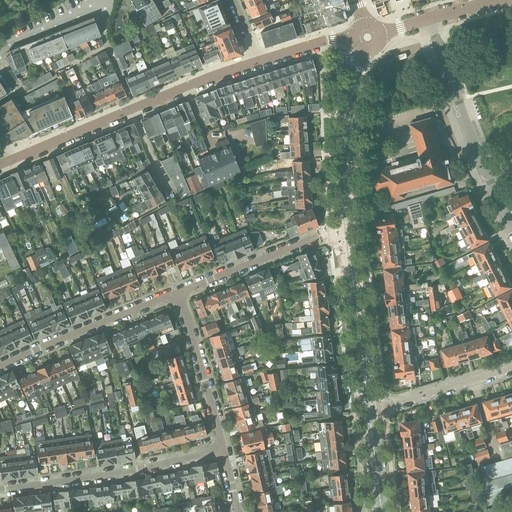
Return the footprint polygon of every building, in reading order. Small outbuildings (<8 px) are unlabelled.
[(152,0),(136,0),(132,2),(136,10),(153,1),(152,0)] [(224,12),(220,4),(218,0),(215,0),(197,8),(202,21),(224,12)] [(312,2),(305,5),(304,5),(310,22),(318,19),(317,18),(343,9),(345,9),(342,2),(341,0),(325,0),(313,4),(313,3),(312,3),(312,2)] [(372,0),(374,4),(375,4),(377,8),(385,6),(383,1),(385,0),(395,0),(396,2),(402,0),(372,0)] [(136,10),(140,18),(158,9),(153,1),(136,10)] [(263,2),(249,8),(253,18),(281,6),(278,2),(266,8),(263,2)] [(158,9),(140,18),(145,26),(162,17),(158,9)] [(270,13),(253,20),(256,26),(258,25),(260,29),(273,23),(274,24),(281,21),(282,23),(289,20),(299,16),(296,9),(286,12),(272,18),(270,13)] [(303,24),(306,34),(346,20),(343,9),(317,18),(318,19),(310,22),(303,24)] [(229,25),(224,12),(202,21),(208,34),(212,33),(229,25)] [(178,13),(171,17),(171,18),(173,23),(181,19),(178,13)] [(77,24),(84,42),(101,36),(94,18),(94,17),(77,24)] [(173,23),(171,18),(162,22),(167,32),(175,28),(174,25),(173,23)] [(299,18),(290,20),(291,23),(260,33),(265,47),(305,35),(299,18)] [(77,24),(60,31),(67,49),(84,42),(77,24)] [(157,34),(157,33),(154,26),(153,24),(145,28),(149,37),(157,34)] [(211,44),(233,35),(230,27),(229,25),(212,33),(213,34),(208,36),(211,44)] [(60,31),(51,34),(58,52),(67,49),(60,31)] [(51,34),(43,37),(50,56),(58,52),(51,34)] [(131,37),(134,44),(140,41),(137,35),(131,37)] [(224,61),(242,55),(233,35),(211,44),(205,46),(205,47),(198,49),(206,65),(222,58),(224,61)] [(43,37),(35,41),(42,59),(50,56),(43,37)] [(128,68),(122,54),(132,50),(128,40),(112,46),(123,71),(128,68)] [(35,41),(26,44),(33,62),(42,59),(35,41)] [(26,44),(18,47),(25,65),(33,62),(26,44)] [(184,48),(185,51),(193,70),(202,66),(192,44),(184,48)] [(25,65),(18,47),(9,51),(11,55),(5,58),(16,75),(27,71),(25,65)] [(175,51),(184,73),(193,70),(185,51),(184,48),(178,50),(175,51)] [(105,51),(96,56),(100,64),(109,59),(105,51)] [(166,55),(167,59),(175,77),(184,73),(175,51),(166,55)] [(131,52),(124,55),(126,60),(133,57),(131,52)] [(96,56),(89,59),(92,67),(100,64),(96,56)] [(89,59),(81,63),(84,68),(85,71),(92,67),(89,59)] [(138,61),(138,63),(139,62),(150,88),(159,84),(151,65),(149,66),(150,68),(147,70),(143,59),(138,61)] [(167,61),(160,64),(167,81),(175,77),(167,59),(166,59),(167,61)] [(312,59),(304,62),(311,86),(315,84),(313,77),(317,75),(312,59)] [(142,92),(150,88),(139,62),(138,63),(135,64),(139,73),(137,74),(136,72),(134,73),(142,92)] [(304,62),(296,64),(303,86),(306,84),(307,87),(311,86),(304,62)] [(153,65),(151,65),(159,84),(167,81),(160,64),(154,67),(153,65)] [(299,87),(303,86),(296,64),(288,67),(295,88),(297,93),(301,91),(299,87)] [(288,67),(280,69),(286,85),(289,84),(292,94),(297,93),(295,88),(288,67)] [(73,68),(65,72),(68,79),(76,75),(73,68)] [(286,85),(280,69),(273,72),(280,94),(281,98),(285,96),(282,86),(286,85)] [(10,83),(17,79),(12,70),(5,74),(10,83)] [(94,111),(101,108),(91,84),(91,85),(83,70),(79,72),(85,87),(86,86),(90,95),(89,95),(87,96),(94,111)] [(280,99),(281,98),(280,94),(273,72),(265,74),(270,90),(273,89),(276,101),(280,99)] [(142,92),(134,73),(132,74),(132,76),(126,78),(133,95),(142,92)] [(58,79),(61,85),(67,82),(63,74),(57,76),(58,79)] [(265,74),(257,77),(264,98),(264,103),(265,104),(269,103),(266,91),(270,90),(265,74)] [(1,75),(0,75),(0,98),(12,91),(1,75)] [(46,81),(43,75),(37,79),(40,84),(46,81)] [(107,80),(117,101),(126,97),(116,75),(107,79),(107,80)] [(109,104),(117,101),(107,80),(107,79),(106,77),(98,80),(99,82),(109,104)] [(262,105),(265,104),(264,103),(264,98),(257,77),(250,79),(255,95),(259,94),(262,105)] [(25,104),(61,85),(58,79),(22,98),(25,104)] [(250,79),(242,81),(250,108),(254,107),(251,96),(255,95),(250,79)] [(28,83),(31,89),(37,86),(34,80),(28,83)] [(246,109),(250,108),(242,81),(234,84),(239,100),(243,99),(246,109)] [(94,83),(91,84),(101,108),(109,104),(99,82),(95,84),(94,83)] [(235,101),(239,100),(234,84),(226,86),(235,113),(239,112),(235,101)] [(231,114),(235,113),(226,86),(218,89),(223,105),(228,103),(231,114)] [(73,88),(75,93),(85,115),(94,111),(87,96),(86,97),(84,92),(81,94),(77,87),(73,88)] [(77,119),(85,115),(75,93),(73,88),(69,90),(74,102),(70,104),(77,119)] [(407,90),(410,100),(417,98),(415,88),(407,90)] [(223,105),(218,89),(211,92),(217,107),(214,109),(219,120),(225,117),(220,106),(223,105)] [(217,120),(219,120),(214,109),(217,107),(211,92),(195,99),(203,119),(205,118),(207,124),(217,120)] [(33,137),(33,138),(74,120),(64,96),(28,111),(30,116),(24,120),(11,99),(0,105),(0,130),(3,136),(4,135),(6,133),(9,136),(12,138),(16,139),(20,138),(23,137),(24,138),(32,133),(34,137),(33,137)] [(196,155),(207,151),(202,139),(197,142),(195,136),(189,122),(195,119),(187,102),(177,106),(188,135),(190,138),(189,138),(191,142),(196,155)] [(177,106),(168,110),(180,138),(188,135),(177,106)] [(168,110),(160,113),(171,142),(180,138),(168,110)] [(267,116),(268,115),(266,110),(258,112),(260,118),(267,116)] [(158,114),(150,118),(161,146),(165,144),(161,134),(165,132),(158,114)] [(288,123),(289,130),(296,130),(306,129),(306,128),(307,128),(306,122),(305,122),(305,117),(288,118),(288,116),(277,117),(278,123),(288,123)] [(150,118),(144,120),(142,121),(142,123),(149,142),(154,140),(157,148),(161,146),(150,118)] [(265,119),(249,124),(252,133),(266,132),(265,119)] [(430,119),(426,120),(411,125),(420,156),(393,164),(393,167),(379,171),(380,176),(374,178),(377,190),(386,188),(390,202),(403,198),(401,192),(436,182),(438,188),(454,183),(447,163),(450,163),(449,159),(448,159),(446,153),(445,153),(445,152),(442,153),(442,154),(441,154),(430,119)] [(133,124),(125,127),(136,153),(136,154),(141,152),(136,142),(140,141),(133,124)] [(132,155),(136,153),(125,127),(117,131),(124,148),(128,146),(132,155)] [(289,130),(270,131),(269,131),(270,136),(289,135),(290,144),(307,143),(307,140),(308,140),(307,134),(306,134),(306,129),(296,130),(289,130)] [(125,150),(124,148),(117,131),(109,134),(120,160),(121,160),(122,162),(125,160),(121,151),(125,150)] [(266,132),(252,133),(255,147),(267,145),(266,132)] [(109,156),(113,163),(120,160),(109,134),(101,137),(109,156)] [(101,137),(94,140),(105,166),(113,163),(109,156),(101,137)] [(198,159),(203,173),(209,186),(241,173),(227,139),(215,144),(218,151),(198,159)] [(94,140),(87,143),(94,160),(97,159),(100,167),(105,166),(94,140)] [(87,143),(79,147),(90,173),(94,171),(91,162),(94,160),(87,143)] [(277,153),(278,160),(285,159),(302,158),(302,156),(308,156),(307,150),(308,148),(308,146),(307,145),(307,143),(290,144),(290,152),(277,153)] [(79,147),(71,150),(79,167),(82,165),(86,175),(90,173),(79,147)] [(71,150),(64,153),(74,177),(79,175),(76,168),(79,167),(71,150)] [(69,179),(74,177),(64,153),(56,156),(63,173),(66,172),(69,179)] [(166,159),(168,164),(169,164),(177,160),(174,155),(166,159)] [(54,157),(44,162),(53,186),(61,183),(68,198),(73,196),(72,193),(65,175),(62,176),(54,157)] [(265,170),(266,175),(269,174),(280,172),(309,170),(308,161),(303,161),(302,158),(285,159),(286,168),(279,168),(265,170)] [(142,163),(145,169),(151,166),(148,159),(144,160),(145,161),(142,163)] [(168,164),(164,167),(179,197),(180,197),(181,199),(191,195),(189,192),(190,192),(185,179),(184,179),(177,160),(169,164),(168,164)] [(138,167),(135,169),(137,173),(145,169),(142,163),(141,161),(136,164),(138,167)] [(40,163),(31,167),(38,183),(42,181),(48,195),(49,195),(52,204),(56,202),(40,163)] [(33,185),(38,183),(31,167),(24,170),(22,171),(36,203),(37,205),(42,203),(38,192),(36,192),(33,185)] [(18,191),(24,189),(30,205),(36,203),(22,171),(24,170),(23,169),(10,175),(10,176),(11,175),(18,191)] [(137,173),(135,169),(127,172),(130,178),(138,174),(137,173)] [(309,170),(280,172),(269,174),(270,178),(280,177),(286,176),(287,181),(309,180),(309,170)] [(127,183),(131,189),(151,177),(150,176),(147,171),(127,183)] [(196,176),(201,190),(209,187),(209,186),(203,173),(196,176)] [(232,183),(245,180),(243,174),(238,175),(231,179),(232,183)] [(24,204),(18,191),(11,175),(10,176),(2,179),(15,208),(24,204)] [(195,175),(185,179),(190,192),(193,191),(194,193),(201,190),(196,176),(195,176),(195,175)] [(114,185),(122,181),(120,176),(114,179),(115,182),(113,183),(114,185)] [(151,177),(131,189),(135,197),(155,184),(151,177)] [(15,208),(2,179),(0,180),(0,197),(6,212),(15,208)] [(272,188),(272,192),(273,192),(277,192),(281,191),(282,191),(310,189),(309,180),(287,181),(287,187),(279,187),(272,188)] [(135,197),(139,204),(160,192),(155,184),(135,197)] [(119,194),(115,186),(109,189),(112,197),(119,194)] [(288,200),(311,198),(310,189),(282,191),(281,191),(281,195),(288,195),(288,200)] [(107,191),(102,194),(105,201),(110,198),(107,191)] [(76,201),(83,197),(81,192),(74,195),(76,201)] [(160,192),(139,204),(131,209),(132,210),(133,211),(134,212),(136,213),(138,213),(140,213),(142,213),(144,212),(143,211),(164,200),(160,192)] [(204,201),(203,198),(201,193),(193,197),(196,204),(204,201)] [(474,207),(475,207),(469,196),(462,199),(461,198),(460,199),(459,197),(450,201),(451,204),(447,206),(450,213),(442,217),(444,221),(444,222),(453,217),(474,207)] [(311,208),(311,198),(288,200),(289,209),(311,208)] [(437,205),(435,199),(420,203),(422,209),(437,205)] [(128,210),(124,202),(115,207),(120,215),(128,210)] [(423,212),(422,209),(420,203),(407,207),(410,215),(423,212)] [(63,205),(58,207),(63,215),(67,213),(63,205)] [(460,223),(462,226),(478,219),(476,215),(477,214),(474,207),(453,217),(456,225),(460,223)] [(290,218),(291,222),(285,225),(286,229),(315,218),(312,210),(290,218)] [(427,227),(423,212),(410,215),(413,228),(427,227)] [(144,218),(146,223),(149,222),(151,227),(157,224),(153,214),(144,218)] [(378,233),(379,233),(397,231),(395,216),(385,217),(385,219),(384,219),(384,221),(377,222),(377,225),(376,225),(377,233),(378,232),(378,233)] [(299,234),(318,227),(315,218),(286,229),(289,237),(293,236),(299,234)] [(460,232),(463,239),(484,229),(481,221),(479,222),(478,219),(462,226),(458,228),(455,230),(450,232),(452,236),(460,232)] [(92,220),(88,223),(92,231),(97,228),(101,226),(99,221),(94,224),(92,220)] [(130,231),(136,228),(134,221),(127,224),(130,231)] [(130,231),(127,224),(122,227),(117,230),(119,235),(124,233),(130,231)] [(97,228),(103,238),(108,235),(103,225),(101,226),(97,228)] [(450,232),(455,230),(453,225),(445,230),(447,234),(450,232)] [(103,238),(97,228),(92,231),(90,232),(94,242),(103,238)] [(244,230),(237,233),(245,254),(245,253),(253,250),(245,229),(244,230)] [(488,236),(484,229),(463,239),(467,246),(459,250),(461,254),(488,240),(486,237),(488,236)] [(117,230),(108,235),(111,239),(114,238),(119,235),(117,230)] [(403,230),(397,231),(379,233),(380,240),(381,240),(382,244),(404,241),(413,240),(412,236),(404,237),(403,230)] [(0,233),(0,246),(6,258),(12,271),(20,267),(3,232),(0,233)] [(250,232),(255,246),(263,243),(258,232),(250,232)] [(246,255),(245,253),(245,254),(237,233),(228,236),(236,258),(246,255)] [(215,241),(210,243),(218,264),(226,261),(227,260),(219,239),(217,235),(213,236),(215,241)] [(196,239),(205,260),(213,257),(205,236),(196,239)] [(227,260),(226,261),(227,262),(236,258),(228,236),(219,239),(227,260)] [(196,264),(205,260),(196,239),(187,243),(196,264)] [(166,269),(174,266),(164,240),(154,244),(156,248),(157,248),(165,270),(166,269)] [(381,249),(382,256),(399,253),(399,254),(405,253),(406,253),(404,241),(382,244),(382,249),(381,249)] [(100,248),(98,243),(87,248),(90,253),(100,248)] [(179,246),(187,267),(196,264),(187,243),(179,246)] [(490,244),(462,258),(465,262),(473,258),(476,265),(497,254),(493,247),(492,248),(490,244)] [(138,251),(136,245),(131,247),(134,254),(135,256),(135,257),(131,259),(139,280),(147,277),(148,276),(138,251)] [(187,267),(179,246),(170,250),(178,271),(187,267)] [(35,254),(34,255),(40,268),(40,267),(49,263),(46,258),(47,258),(43,248),(34,252),(35,254)] [(61,256),(68,253),(65,248),(59,251),(61,256)] [(157,248),(156,248),(148,252),(157,274),(167,271),(166,269),(165,270),(157,248)] [(148,278),(157,274),(148,252),(144,254),(142,249),(138,251),(148,276),(147,277),(148,278)] [(299,262),(290,265),(292,271),(297,270),(317,262),(315,257),(316,255),(315,252),(313,252),(312,250),(297,256),(299,262)] [(71,264),(81,258),(79,253),(69,259),(71,264)] [(405,253),(399,254),(399,253),(382,256),(383,263),(384,263),(385,268),(412,264),(412,259),(405,260),(405,253)] [(484,270),(485,273),(501,266),(499,262),(500,262),(497,254),(476,265),(479,272),(484,270)] [(32,271),(40,268),(34,255),(26,258),(32,271)] [(55,255),(47,258),(46,258),(49,263),(57,259),(55,255)] [(122,269),(131,290),(139,286),(139,284),(128,258),(119,262),(122,269)] [(441,258),(435,262),(438,268),(446,264),(443,259),(441,258)] [(59,270),(63,279),(70,276),(63,262),(57,265),(59,270)] [(317,262),(297,270),(300,277),(295,279),(288,280),(289,286),(297,284),(303,282),(322,275),(320,269),(320,267),(319,264),(318,264),(317,262)] [(105,276),(113,297),(122,293),(113,272),(111,266),(103,269),(106,275),(105,276)] [(415,271),(415,266),(385,270),(386,274),(384,274),(385,281),(403,279),(402,273),(415,271)] [(473,279),(475,284),(483,280),(487,286),(507,276),(504,269),(503,269),(501,266),(485,273),(473,279)] [(30,276),(31,275),(28,268),(22,271),(25,278),(30,276)] [(113,272),(122,293),(131,290),(122,269),(113,272)] [(278,291),(277,283),(274,284),(268,269),(263,271),(261,270),(258,271),(257,273),(256,273),(265,297),(275,293),(276,299),(279,298),(279,291),(278,291)] [(30,276),(31,279),(33,282),(40,279),(36,273),(30,276)] [(244,278),(250,293),(257,290),(261,301),(266,299),(265,297),(256,273),(251,275),(249,275),(246,276),(246,277),(244,278)] [(12,276),(6,278),(9,284),(15,281),(12,276)] [(105,276),(96,279),(104,300),(113,297),(105,276)] [(492,297),(511,288),(510,284),(511,283),(507,276),(487,286),(492,297)] [(428,288),(429,288),(429,287),(428,287),(428,283),(403,286),(403,279),(385,281),(386,289),(387,289),(388,293),(404,291),(414,290),(416,289),(416,290),(421,289),(421,288),(428,288)] [(307,288),(308,296),(324,294),(324,292),(325,291),(325,288),(323,287),(323,281),(300,284),(297,284),(298,289),(302,288),(307,288)] [(233,285),(239,300),(244,298),(248,308),(252,317),(257,315),(243,282),(238,284),(237,284),(233,285)] [(16,286),(12,288),(11,288),(14,294),(19,291),(24,288),(21,283),(16,286)] [(239,300),(233,285),(230,287),(229,288),(224,290),(234,313),(238,312),(234,302),(239,300)] [(429,287),(429,288),(431,300),(438,299),(436,286),(429,287)] [(9,289),(2,293),(5,298),(12,295),(9,289)] [(98,289),(89,293),(97,314),(106,310),(98,289)] [(234,313),(224,290),(220,292),(218,291),(215,292),(221,307),(225,305),(229,315),(234,313)] [(414,290),(404,291),(388,293),(385,293),(386,305),(389,305),(411,302),(424,301),(424,300),(426,300),(425,295),(417,296),(416,296),(415,297),(414,290)] [(511,291),(486,305),(488,309),(495,305),(499,312),(511,305),(511,291)] [(221,307),(215,292),(211,294),(210,295),(206,297),(215,321),(220,319),(216,309),(221,307)] [(89,293),(80,296),(89,317),(97,314),(89,293)] [(47,296),(51,308),(60,329),(69,325),(63,309),(58,312),(54,302),(54,303),(50,294),(47,296)] [(291,298),(291,303),(309,301),(310,308),(327,306),(326,298),(325,298),(324,294),(308,296),(291,298)] [(80,296),(71,300),(80,321),(89,317),(80,296)] [(205,336),(219,331),(215,321),(206,297),(205,297),(202,298),(201,297),(195,300),(195,301),(194,301),(197,308),(196,308),(199,318),(206,315),(208,321),(210,320),(211,324),(202,327),(205,336)] [(440,310),(438,299),(431,300),(432,311),(440,310)] [(80,321),(71,300),(62,303),(71,325),(80,321)] [(411,302),(389,305),(390,309),(388,309),(389,317),(406,314),(413,314),(411,302)] [(465,311),(463,305),(456,309),(458,314),(465,311)] [(507,317),(509,320),(511,318),(511,305),(499,312),(503,319),(507,317)] [(299,322),(311,321),(317,320),(327,319),(327,314),(328,314),(327,306),(310,308),(310,315),(293,318),(294,322),(299,322)] [(51,308),(43,312),(51,332),(60,329),(51,308)] [(43,336),(35,315),(33,310),(29,312),(31,317),(26,319),(34,339),(43,336)] [(458,316),(461,322),(461,323),(472,317),(469,311),(458,316)] [(43,312),(35,315),(43,336),(51,332),(43,312)] [(157,333),(162,345),(167,343),(164,337),(163,335),(174,331),(172,326),(167,315),(165,313),(155,317),(160,331),(157,333)] [(406,314),(389,317),(390,324),(392,324),(392,328),(420,325),(419,320),(413,321),(413,319),(407,320),(406,314)] [(257,316),(257,315),(252,317),(250,318),(254,329),(253,329),(256,337),(257,337),(260,345),(270,341),(266,333),(264,334),(262,328),(262,327),(257,316)] [(14,324),(24,344),(33,340),(22,317),(13,321),(14,324)] [(160,331),(155,317),(153,318),(152,318),(149,319),(149,320),(144,322),(149,336),(157,333),(160,331)] [(317,320),(311,321),(312,328),(300,329),(301,334),(312,333),(329,331),(328,325),(329,324),(329,321),(327,320),(327,319),(317,320)] [(482,320),(484,326),(486,332),(491,330),(486,319),(482,320)] [(133,326),(138,340),(149,336),(144,322),(139,324),(137,323),(135,324),(134,326),(133,326)] [(15,348),(24,344),(14,324),(6,328),(15,348)] [(138,340),(133,326),(131,327),(130,326),(127,328),(127,329),(121,331),(127,345),(138,340)] [(276,339),(284,338),(282,327),(275,328),(276,339)] [(416,332),(421,332),(420,327),(393,331),(393,335),(392,336),(393,343),(410,340),(409,334),(416,334),(416,332)] [(0,337),(6,352),(15,348),(6,328),(0,330),(0,337)] [(228,344),(233,342),(231,337),(238,334),(236,329),(225,333),(210,338),(211,342),(210,344),(211,346),(213,347),(213,348),(220,346),(221,347),(228,344)] [(127,345),(121,331),(116,333),(115,332),(112,333),(112,335),(110,336),(116,349),(127,345)] [(511,331),(509,333),(510,333),(502,337),(504,342),(511,337),(511,338),(511,331)] [(95,336),(105,363),(107,369),(111,367),(104,350),(109,348),(103,333),(95,336)] [(315,350),(331,348),(329,335),(304,338),(300,339),(301,351),(315,350)] [(105,363),(95,336),(86,340),(94,361),(97,366),(105,363)] [(492,353),(488,337),(476,341),(481,358),(488,355),(488,354),(492,353)] [(85,364),(94,361),(86,340),(77,343),(85,364)] [(410,340),(393,343),(394,350),(395,349),(396,354),(412,352),(417,351),(416,347),(411,348),(410,340)] [(497,340),(496,340),(491,341),(494,352),(501,350),(497,340)] [(475,360),(481,358),(476,341),(465,344),(470,359),(474,358),(475,360)] [(157,349),(161,360),(180,353),(179,351),(180,349),(179,347),(177,347),(176,342),(157,349)] [(446,350),(440,352),(442,358),(445,357),(447,366),(452,365),(452,366),(459,364),(454,347),(453,342),(446,344),(445,346),(446,350)] [(77,343),(68,347),(77,368),(85,364),(77,343)] [(146,346),(149,352),(155,350),(152,343),(146,346)] [(215,354),(217,359),(235,353),(233,349),(230,350),(228,344),(221,347),(220,346),(213,348),(213,349),(213,351),(214,354),(215,354)] [(470,359),(465,344),(454,347),(459,364),(466,362),(465,361),(470,359)] [(332,361),(331,348),(315,350),(315,357),(301,358),(302,364),(318,362),(332,361)] [(412,352),(396,354),(396,358),(395,359),(396,365),(395,365),(395,366),(413,364),(413,363),(412,357),(424,355),(423,350),(417,351),(412,352)] [(227,367),(235,365),(233,358),(236,357),(235,353),(217,359),(218,364),(217,365),(218,368),(220,369),(220,370),(227,368),(227,367)] [(184,367),(180,355),(167,359),(171,371),(184,367)] [(71,358),(62,362),(71,382),(79,378),(71,358)] [(432,371),(440,368),(437,358),(429,361),(424,361),(424,366),(431,365),(432,371)] [(134,370),(130,359),(122,362),(116,365),(120,375),(134,370)] [(275,361),(276,369),(285,368),(284,360),(275,361)] [(413,364),(395,366),(394,367),(395,374),(396,374),(397,377),(399,377),(399,378),(405,377),(406,377),(406,379),(416,378),(416,376),(420,375),(419,368),(425,367),(424,366),(424,361),(413,363),(413,364)] [(71,382),(62,362),(54,365),(53,365),(62,386),(71,382)] [(53,389),(62,386),(53,365),(54,365),(53,363),(44,368),(53,389)] [(250,364),(241,367),(244,376),(253,373),(250,364)] [(333,369),(333,364),(306,368),(306,372),(317,371),(318,379),(334,377),(336,377),(335,369),(333,369)] [(227,368),(220,370),(220,371),(220,372),(221,375),(222,376),(223,380),(238,375),(238,374),(235,365),(227,367),(227,368)] [(187,378),(184,367),(171,371),(174,382),(187,378)] [(34,372),(35,373),(36,373),(45,393),(53,389),(44,368),(34,372)] [(152,375),(150,369),(140,372),(142,378),(152,375)] [(263,384),(269,382),(269,381),(265,370),(259,372),(263,384)] [(4,376),(13,396),(15,400),(19,398),(14,388),(19,386),(13,371),(4,376)] [(269,381),(269,382),(271,391),(280,389),(277,372),(267,374),(269,381)] [(40,395),(45,393),(36,373),(35,373),(28,377),(36,397),(38,401),(42,399),(40,395)] [(0,389),(5,400),(13,396),(4,376),(0,377),(0,389)] [(28,401),(36,397),(28,377),(19,381),(28,401)] [(320,391),(337,389),(337,382),(335,382),(334,377),(318,379),(320,391)] [(187,378),(174,382),(178,394),(191,390),(187,378)] [(248,389),(245,378),(240,379),(224,383),(226,389),(225,390),(226,393),(228,394),(228,395),(243,390),(248,389)] [(134,383),(125,385),(129,405),(139,403),(134,383)] [(337,402),(337,401),(337,397),(338,397),(337,389),(320,391),(315,392),(316,400),(304,401),(305,406),(317,404),(337,402)] [(181,405),(194,402),(191,390),(178,394),(181,405)] [(232,407),(246,402),(246,403),(252,401),(251,397),(250,396),(245,397),(243,390),(228,395),(228,396),(228,398),(229,401),(230,401),(232,407)] [(511,415),(511,411),(507,396),(506,397),(506,396),(505,395),(504,394),(503,394),(502,394),(501,395),(500,396),(500,397),(500,398),(500,399),(496,400),(502,418),(511,415)] [(484,403),(490,422),(502,418),(496,400),(491,401),(490,400),(489,399),(488,399),(487,399),(486,399),(485,400),(484,401),(484,402),(484,403)] [(254,407),(253,405),(252,401),(246,403),(247,404),(232,409),(234,414),(233,415),(234,418),(236,419),(236,420),(251,415),(249,409),(254,407)] [(305,421),(304,418),(339,414),(338,410),(340,409),(339,401),(337,401),(337,402),(317,404),(318,412),(304,414),(304,415),(299,415),(300,422),(305,421)] [(465,409),(471,428),(482,424),(477,406),(476,405),(475,404),(475,403),(474,403),(473,403),(472,404),(471,404),(470,405),(470,406),(470,408),(465,409)] [(454,412),(460,431),(471,428),(465,409),(461,410),(460,409),(459,408),(458,408),(457,408),(456,409),(455,409),(455,410),(454,411),(454,412)] [(22,415),(23,420),(33,417),(31,412),(22,415)] [(460,431),(454,412),(449,414),(449,413),(448,412),(447,412),(446,412),(445,412),(444,412),(443,413),(443,414),(443,415),(443,416),(442,416),(443,419),(439,420),(443,431),(446,430),(448,435),(454,433),(456,440),(462,439),(459,431),(460,431)] [(255,414),(251,415),(236,420),(236,422),(236,423),(237,426),(238,427),(240,432),(254,427),(255,428),(263,426),(261,420),(257,421),(255,414)] [(183,415),(178,416),(180,422),(181,427),(185,442),(190,440),(192,441),(194,440),(195,439),(196,439),(192,424),(186,426),(183,415)] [(193,424),(192,424),(196,439),(204,437),(206,435),(203,421),(199,422),(197,415),(191,417),(193,424)] [(160,418),(155,419),(156,422),(162,447),(168,446),(169,447),(171,446),(172,445),(173,444),(170,430),(163,431),(160,418)] [(33,427),(43,425),(42,419),(32,421),(33,427)] [(435,433),(443,431),(439,420),(432,422),(435,433)] [(340,421),(317,423),(319,433),(341,430),(340,421)] [(426,428),(423,429),(422,421),(412,422),(412,421),(406,422),(406,423),(405,423),(403,426),(403,427),(401,427),(402,436),(404,435),(404,436),(420,434),(426,433),(426,428)] [(30,422),(21,424),(22,430),(22,433),(32,431),(30,422)] [(153,434),(147,435),(151,450),(152,450),(153,451),(156,450),(157,449),(162,447),(156,422),(151,423),(153,434)] [(124,425),(119,426),(122,439),(126,461),(135,459),(132,444),(130,437),(126,438),(124,425)] [(145,426),(134,429),(141,453),(143,453),(145,453),(147,453),(148,452),(151,451),(151,450),(147,435),(145,426)] [(181,427),(170,430),(173,444),(175,444),(176,445),(179,444),(179,443),(185,442),(181,427)] [(241,435),(243,444),(272,437),(272,433),(268,434),(266,429),(241,435)] [(341,430),(319,433),(320,442),(342,439),(341,430)] [(496,435),(499,443),(508,440),(506,432),(496,435)] [(288,433),(282,435),(285,444),(290,443),(288,433)] [(91,434),(82,435),(85,458),(94,456),(91,434)] [(406,448),(422,446),(422,445),(420,434),(404,436),(404,437),(403,437),(404,443),(405,442),(406,448)] [(73,437),(76,459),(85,458),(82,435),(73,437)] [(73,437),(63,438),(67,462),(77,461),(76,459),(73,437)] [(243,444),(245,453),(264,449),(263,444),(274,441),(272,437),(243,444)] [(53,440),(56,462),(57,464),(67,462),(63,438),(53,440)] [(98,438),(99,443),(94,444),(98,466),(107,464),(103,442),(103,438),(98,438)] [(487,446),(484,438),(473,442),(476,450),(487,446)] [(122,439),(113,440),(117,463),(126,461),(122,439)] [(321,451),(343,449),(342,439),(320,442),(321,451)] [(48,463),(56,462),(53,440),(44,441),(48,463)] [(103,442),(107,464),(117,463),(113,440),(103,442)] [(511,440),(497,446),(502,463),(476,470),(486,505),(511,497),(511,440)] [(48,463),(44,441),(35,442),(39,465),(48,463)] [(432,444),(422,445),(422,446),(406,448),(406,453),(405,453),(406,458),(407,458),(407,459),(423,457),(422,451),(435,449),(434,444),(432,444)] [(15,447),(16,452),(19,477),(28,476),(25,450),(24,446),(15,447)] [(25,450),(28,476),(38,475),(36,459),(30,459),(29,449),(25,450)] [(343,449),(321,451),(322,461),(344,458),(343,449)] [(477,462),(490,458),(488,450),(475,454),(477,462)] [(6,453),(7,456),(10,479),(19,477),(16,452),(6,453)] [(262,457),(261,452),(245,455),(247,464),(270,459),(270,460),(273,459),(272,454),(262,457)] [(0,476),(0,480),(10,479),(7,456),(0,457),(0,476)] [(423,458),(423,457),(407,459),(407,461),(406,461),(407,466),(408,466),(409,472),(433,469),(432,457),(423,458)] [(322,461),(323,470),(345,467),(344,458),(322,461)] [(250,474),(272,468),(270,460),(270,459),(247,464),(250,474)] [(214,480),(220,478),(218,472),(216,463),(212,464),(211,463),(201,465),(205,481),(214,479),(214,480)] [(196,483),(205,481),(201,465),(190,467),(191,469),(183,471),(185,480),(188,479),(190,485),(196,484),(196,483)] [(275,472),(273,473),(272,468),(250,474),(252,483),(274,478),(276,477),(275,472)] [(475,476),(473,470),(464,473),(466,478),(475,476)] [(185,480),(183,471),(168,474),(172,490),(182,488),(182,487),(187,486),(185,480)] [(410,485),(410,486),(435,483),(434,476),(436,475),(435,471),(409,474),(410,479),(409,480),(409,485),(410,485)] [(172,490),(168,474),(153,478),(154,480),(155,487),(157,493),(162,492),(162,493),(172,490)] [(347,481),(346,474),(327,477),(329,489),(330,489),(338,488),(348,486),(348,485),(348,484),(348,481),(347,481)] [(145,478),(135,480),(138,496),(147,495),(147,496),(154,494),(152,488),(155,487),(154,480),(153,478),(146,480),(145,478)] [(252,483),(254,492),(267,489),(274,487),(276,487),(274,478),(252,483)] [(117,485),(118,495),(121,495),(122,501),(129,500),(129,498),(138,496),(135,480),(124,482),(124,484),(120,485),(117,485)] [(412,498),(439,495),(438,490),(436,490),(436,484),(435,484),(435,483),(410,486),(411,487),(409,487),(410,493),(411,493),(412,498)] [(102,487),(104,503),(114,502),(119,501),(118,495),(117,485),(102,487)] [(332,496),(333,501),(349,499),(348,492),(349,491),(349,489),(348,488),(348,486),(338,488),(330,489),(331,496),(332,496)] [(104,503),(102,487),(86,489),(88,499),(89,505),(94,505),(104,503)] [(257,506),(273,502),(271,493),(275,492),(274,487),(267,489),(267,491),(254,494),(256,499),(255,501),(256,504),(257,505),(257,506)] [(68,491),(70,507),(71,507),(72,511),(84,509),(84,506),(86,506),(85,500),(88,499),(86,489),(78,491),(78,489),(68,491)] [(203,497),(195,499),(193,490),(189,490),(191,501),(192,506),(202,504),(210,503),(208,497),(203,498),(203,497)] [(70,507),(68,491),(57,492),(57,494),(52,495),(54,505),(55,510),(61,509),(70,507)] [(42,511),(52,511),(49,494),(40,495),(42,511)] [(42,511),(40,495),(31,496),(33,511),(42,511)] [(413,509),(413,510),(429,508),(438,507),(438,501),(439,500),(439,495),(412,498),(413,503),(411,503),(412,509),(413,509)] [(33,511),(31,496),(22,498),(24,511),(33,511)] [(24,511),(22,498),(12,499),(13,511),(24,511)] [(215,501),(210,503),(202,504),(203,506),(203,511),(220,511),(219,509),(220,508),(219,505),(218,504),(218,503),(215,503),(215,501)] [(275,511),(273,502),(257,506),(257,507),(257,509),(257,511),(275,511)] [(352,511),(352,508),(350,508),(350,502),(328,505),(328,511),(352,511)]
